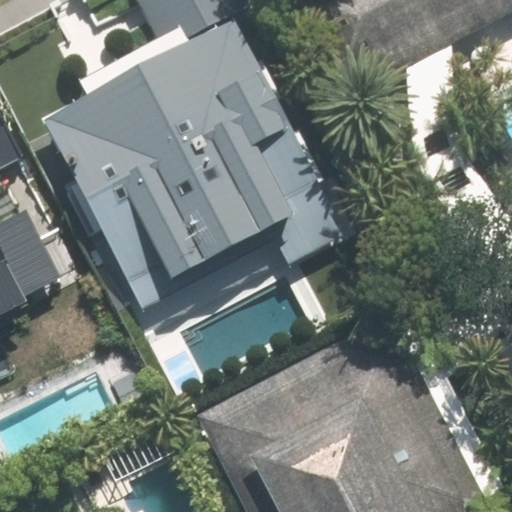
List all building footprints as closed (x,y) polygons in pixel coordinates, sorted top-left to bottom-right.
[(260,0),(148,0),(172,46),(261,1),(260,0)] [(511,0),(314,0),(359,89),(511,12),(511,0)] [(250,16),(51,116),(160,331),(359,231),(250,16)] [(0,319),(45,297),(0,208),(0,170),(33,154),(0,89),(0,319)] [(401,311),(201,412),(252,511),(491,511),(501,508),(401,311)]
